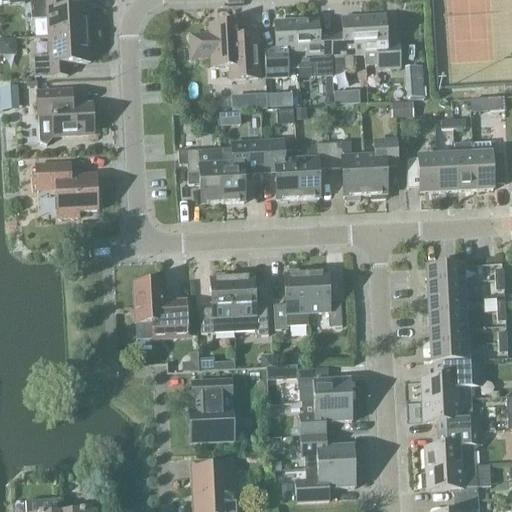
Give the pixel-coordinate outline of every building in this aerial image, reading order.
[(48,41),(88,38),(86,10),(65,10),(64,0),(29,0),(30,22),(46,21),(48,41)] [(385,20),(364,21),(366,57),(366,69),(378,69),(378,72),(400,71),(399,45),(386,45),(385,20)] [(343,39),(331,39),(333,79),(345,74),(354,73),(353,58),(366,57),(364,21),(342,22),(343,39)] [(318,23),(296,24),(298,62),(299,73),(311,72),(312,80),(333,79),(331,39),(318,39),(318,23)] [(277,52),(265,53),(267,81),(289,80),(288,73),(299,73),(298,62),(296,24),(275,25),(277,52)] [(232,68),(233,82),(260,81),(259,56),(241,55),(240,27),(211,28),(211,37),(192,38),(192,61),(212,60),(212,69),(232,68)] [(49,57),(33,58),(34,80),(68,78),(67,68),(89,67),(88,38),(48,41),(49,57)] [(508,88),(474,89),(474,106),(508,104),(508,88)] [(71,93),(37,95),(39,123),(41,145),(48,149),(54,143),(53,139),(94,137),(92,106),(72,107),(71,93)] [(276,97),(268,97),(269,110),(277,110),(276,97)] [(260,123),(261,102),(246,102),(246,123),(260,123)] [(307,111),(295,112),(295,122),(307,122),(307,111)] [(442,132),(454,131),(453,122),(441,123),(442,132)] [(465,122),(453,122),(454,131),(466,131),(465,122)] [(363,157),(366,198),(371,198),(371,202),(386,201),(386,197),(387,197),(385,168),(397,167),(396,142),(374,143),(375,156),(363,157)] [(283,144),(261,145),(263,175),(275,175),(276,204),(298,202),(295,162),(296,162),(296,152),(295,152),(295,151),(284,151),(283,144)] [(232,151),(220,152),(221,164),(223,206),(245,205),(243,176),(263,175),(261,145),(232,146),(232,151)] [(342,145),(329,146),(330,171),(342,171),(344,199),(345,199),(346,204),(361,203),(360,198),(366,198),(363,157),(351,157),(350,145),(342,145)] [(491,145),(473,146),(473,157),(475,193),(494,192),(494,187),(506,186),(504,156),(492,156),(491,145)] [(296,162),(295,162),(298,202),(320,201),(318,172),(330,171),(329,146),(316,147),(316,149),(311,149),(307,153),(308,162),(296,162)] [(473,146),(454,147),(455,158),(457,194),(475,193),(473,157),(473,146)] [(220,152),(178,154),(179,169),(188,168),(189,188),(200,187),(201,207),(223,206),(221,164),(220,152)] [(439,195),(457,194),(455,158),(437,159),(439,195)] [(420,196),(439,195),(437,159),(418,161),(406,161),(408,191),(420,191),(420,196)] [(78,220),(78,214),(98,213),(96,177),(70,178),(70,166),(36,168),(37,190),(56,189),(58,221),(78,220)] [(428,286),(464,284),(463,269),(428,270),(428,286)] [(311,272),(311,276),(306,277),(308,318),(329,317),(329,330),(343,329),(342,304),(330,305),(328,276),(326,276),(326,272),(311,272)] [(494,273),(494,283),(504,282),(504,272),(494,273)] [(285,273),(286,277),(284,277),(286,307),(274,308),(275,333),(288,333),(288,331),(309,330),(308,318),(306,277),(301,277),(300,273),(285,273)] [(237,275),(237,279),(232,279),(234,333),(255,332),(256,338),(269,338),(267,309),(255,309),(254,278),(252,278),(252,274),(237,275)] [(211,276),(211,280),(210,280),(213,310),(201,311),(202,337),(220,336),(220,333),(234,333),(232,279),(226,279),(226,275),(211,276)] [(505,293),(504,282),(494,283),(495,294),(505,293)] [(154,325),(154,334),(187,332),(187,323),(186,303),(166,304),(165,284),(134,285),(136,325),(154,325)] [(429,302),(465,300),(464,284),(428,286),(429,302)] [(430,318),(465,316),(465,300),(429,302),(430,318)] [(495,304),(496,315),(506,314),(506,303),(495,304)] [(507,324),(506,314),(496,315),(496,325),(507,324)] [(431,334),(466,332),(465,316),(430,318),(431,334)] [(432,350),(467,348),(466,332),(431,334),(432,350)] [(497,335),(497,346),(508,346),(507,334),(497,335)] [(508,355),(508,346),(497,346),(498,356),(508,355)] [(467,348),(432,350),(432,366),(468,364),(467,348)] [(421,382),(422,404),(470,402),(469,390),(474,390),(479,384),(478,366),(448,367),(449,381),(421,382)] [(322,371),(297,373),(298,394),(300,394),(301,406),(302,406),(351,403),(350,382),(323,384),(322,371)] [(189,414),(191,446),(233,444),(232,412),(230,412),(229,402),(231,402),(230,384),(192,385),(193,403),(197,403),(198,414),(189,414)] [(173,401),(186,401),(186,388),(172,389),(173,401)] [(471,423),(470,402),(422,404),(424,426),(437,425),(437,437),(478,435),(477,422),(471,423)] [(303,417),(299,417),(301,439),(326,438),(325,426),(353,424),(351,403),(302,406),(303,417)] [(478,435),(437,437),(438,449),(424,450),(426,472),(473,469),(472,454),(479,452),(478,435)] [(326,438),(301,439),(302,460),(305,460),(306,472),(317,472),(355,470),(354,448),(327,450),(326,438)] [(231,463),(192,465),(194,511),(236,511),(236,495),(233,495),(231,463)] [(473,469),(426,472),(426,477),(421,477),(422,492),(427,491),(427,494),(455,492),(456,505),(477,504),(476,482),(475,482),(474,469),(473,469)] [(303,492),(295,492),(296,506),(329,504),(329,492),(356,490),(355,470),(317,472),(306,472),(306,484),(303,484),(303,492)]
